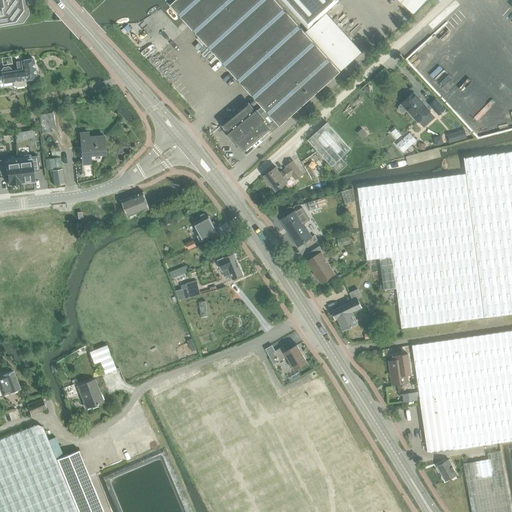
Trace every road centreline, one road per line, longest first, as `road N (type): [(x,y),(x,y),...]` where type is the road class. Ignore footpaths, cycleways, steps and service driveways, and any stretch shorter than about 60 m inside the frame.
road 1 (unclassified): [(307,313),(140,388),(94,432),(68,436),(35,418),(0,432)]
road 2 (secondary): [(429,511),(307,313)]
road 3 (secondary): [(307,313),(220,183)]
road 4 (unclassified): [(0,206),(82,196),(140,171)]
